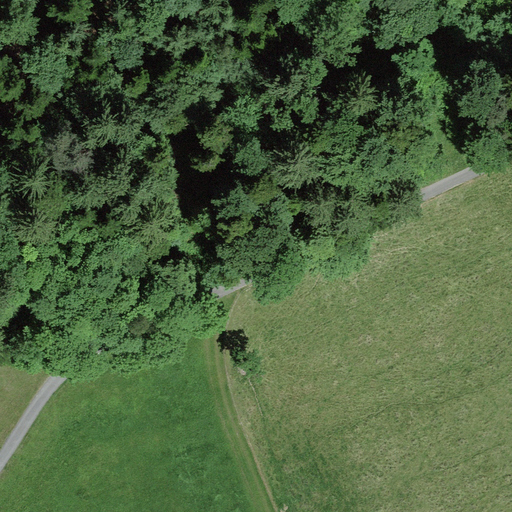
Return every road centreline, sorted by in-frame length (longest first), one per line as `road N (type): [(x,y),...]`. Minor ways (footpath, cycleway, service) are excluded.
road 1 (track): [(511,155),(85,353),(52,384),(0,463)]
road 2 (track): [(271,511),(219,363),(227,288)]
